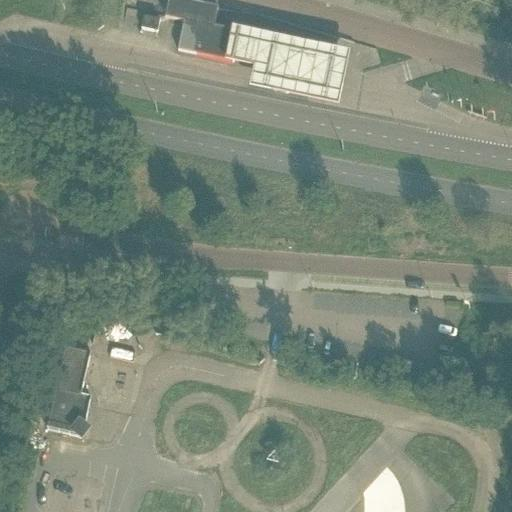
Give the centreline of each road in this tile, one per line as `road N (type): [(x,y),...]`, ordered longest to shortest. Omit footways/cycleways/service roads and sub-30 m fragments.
road 1 (primary): [(511,161),(248,113),(0,54)]
road 2 (primary): [(0,99),(511,204)]
road 3 (unclassified): [(0,226),(160,255),(511,282)]
road 4 (unclassified): [(511,70),(273,0)]
